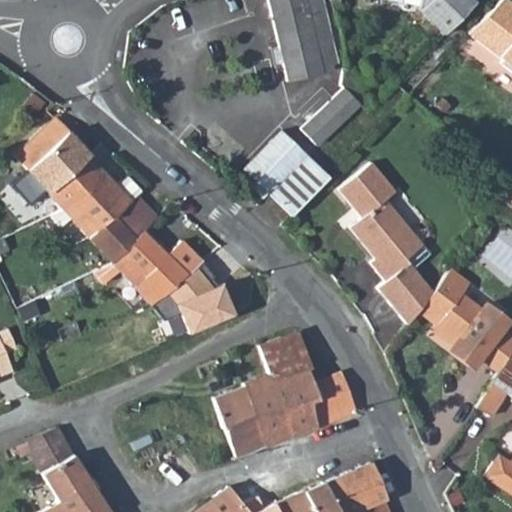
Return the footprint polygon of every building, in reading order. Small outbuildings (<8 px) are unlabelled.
[(260,0),(287,79),(322,67),(303,7),(322,1),(323,0),(260,0)] [(397,0),(400,0),(420,0),(418,8),(443,32),(474,0),(397,0)] [(511,0),(500,0),(469,32),(505,60),(502,63),(511,71),(511,0)] [(322,67),(340,61),(322,1),(303,7),(322,67)] [(341,86),(358,103),(361,107),(369,98),(341,71),(339,84),(341,86)] [(341,86),(298,129),(315,146),(358,103),(341,86)] [(53,119),(13,156),(61,207),(84,188),(70,172),(87,155),(53,119)] [(278,133),(274,129),(235,168),(239,172),(278,133)] [(312,168),(278,133),(239,172),(274,207),(312,168)] [(89,237),(135,196),(139,192),(126,178),(117,186),(87,155),(70,172),(84,188),(61,207),(89,237)] [(375,289),(406,326),(418,310),(433,290),(413,266),(406,258),(422,244),(383,199),(395,189),(370,160),(336,190),(359,218),(348,227),(373,256),(366,262),(383,283),(375,289)] [(312,168),(274,207),(285,218),(324,179),(312,168)] [(135,196),(89,237),(111,261),(133,240),(132,238),(141,229),(154,216),(135,196)] [(172,285),(185,275),(141,229),(132,238),(133,240),(111,261),(92,270),(102,281),(117,268),(149,304),(172,285)] [(422,244),(406,258),(413,266),(429,252),(422,244)] [(208,277),(229,301),(250,283),(219,247),(198,264),(208,277)] [(172,285),(184,298),(208,277),(198,264),(185,275),(172,285)] [(467,286),(448,271),(433,290),(418,310),(437,325),(457,340),(452,347),(474,364),(479,357),(496,335),(483,325),(487,318),(478,311),(459,296),(467,286)] [(157,319),(184,298),(172,285),(149,304),(157,319)] [(135,310),(158,363),(177,356),(157,319),(149,304),(135,310)] [(478,311),(487,318),(483,325),(496,335),(506,322),(483,305),(478,311)] [(6,324),(15,344),(26,340),(17,320),(6,324)] [(0,377),(15,372),(5,350),(16,346),(15,344),(6,324),(6,323),(0,324),(0,377)] [(457,340),(437,325),(432,331),(452,347),(457,340)] [(242,385),(264,444),(315,425),(305,400),(314,397),(311,383),(305,368),(308,364),(295,331),(257,345),(267,375),(241,382),(242,385)] [(496,335),(479,357),(496,370),(511,347),(496,335)] [(504,390),(511,395),(511,346),(511,347),(496,370),(490,380),(504,390)] [(315,425),(355,410),(341,373),(311,383),(314,397),(305,400),(315,425)] [(504,390),(490,380),(474,404),(488,414),(504,390)] [(242,385),(211,396),(218,417),(213,419),(215,424),(219,422),(222,428),(223,427),(234,456),(264,444),(242,385)] [(14,444),(21,455),(29,451),(58,499),(37,511),(104,511),(108,510),(54,426),(14,444)] [(511,461),(511,463),(498,453),(484,475),(511,493),(511,461)] [(387,511),(382,498),(384,497),(369,461),(322,481),(334,511),(345,511),(347,511),(387,511)] [(334,511),(322,481),(301,490),(309,511),(334,511)] [(245,511),(240,503),(227,486),(191,511),(245,511)] [(273,502),(277,511),(309,511),(301,490),(273,502)] [(240,503),(245,511),(277,511),(273,502),(257,508),(252,498),(240,503)]
